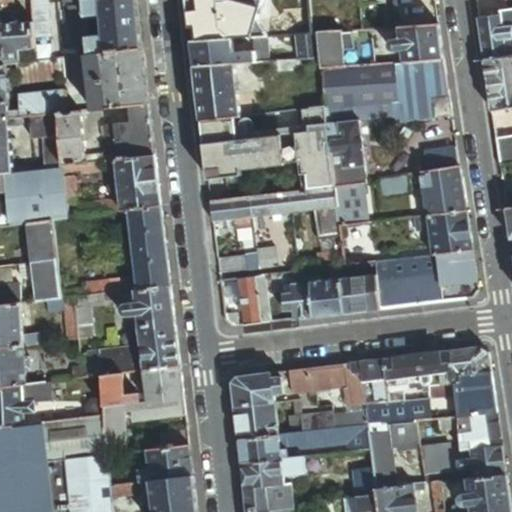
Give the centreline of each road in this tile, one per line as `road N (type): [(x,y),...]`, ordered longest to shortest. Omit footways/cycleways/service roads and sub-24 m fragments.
road 1 (residential): [(204,357),(161,0)]
road 2 (residential): [(458,0),(507,319)]
road 3 (residential): [(204,357),(507,319)]
road 4 (residential): [(222,511),(204,357)]
